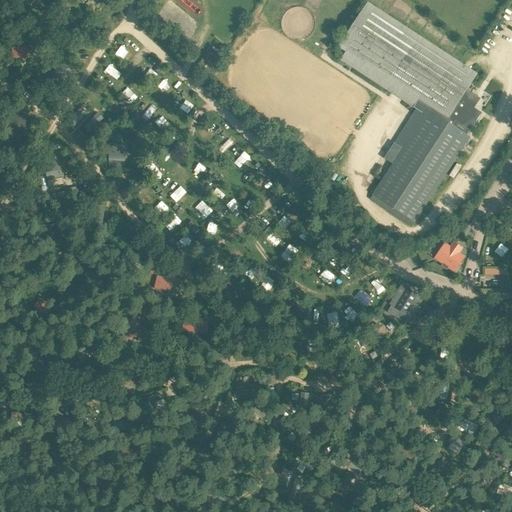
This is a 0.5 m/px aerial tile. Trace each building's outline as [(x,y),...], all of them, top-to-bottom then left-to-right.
[(384,159),(392,164),(373,195),(415,222),(469,138),(466,136),(480,115),(474,111),(470,113),(465,109),(475,95),(467,90),(477,74),(368,3),(339,48),(346,52),(341,60),(416,109),(384,159)] [(12,49),(12,57),(27,56),(27,48),(12,49)] [(51,73),(58,83),(71,74),(64,63),(51,73)] [(130,77),(125,81),(132,89),(136,86),(130,77)] [(159,88),(163,92),(168,86),(164,82),(159,88)] [(64,121),(64,123),(64,125),(68,134),(69,135),(99,103),(81,88),(79,90),(68,108),(67,110),(66,112),(65,114),(65,116),(64,118),(64,121)] [(99,103),(69,135),(82,150),(116,117),(99,103)] [(25,117),(11,116),(9,129),(24,131),(25,117)] [(109,159),(124,160),(124,145),(109,145),(109,159)] [(47,179),(51,178),(61,177),(57,157),(43,160),(47,179)] [(87,220),(101,223),(104,208),(90,206),(87,220)] [(288,226),(294,219),(287,214),(281,221),(288,226)] [(210,232),(218,228),(215,219),(206,222),(210,232)] [(299,220),(293,226),(300,232),(306,226),(299,220)] [(44,242),(58,240),(56,226),(42,228),(44,242)] [(290,252),(294,242),(287,239),(283,248),(290,252)] [(445,244),(435,258),(444,265),(452,270),(454,271),(464,257),(459,253),(462,249),(460,248),(453,243),(451,247),(450,248),(445,244)] [(209,262),(203,266),(207,272),(213,268),(209,262)] [(433,273),(434,263),(426,263),(426,272),(433,273)] [(152,265),(148,270),(153,274),(157,268),(152,265)] [(129,274),(126,270),(121,274),(124,278),(129,274)] [(155,286),(156,287),(155,289),(159,290),(160,292),(163,292),(164,291),(167,292),(168,290),(169,290),(171,280),(157,277),(155,286)] [(95,279),(91,286),(104,292),(107,285),(95,279)] [(229,280),(223,285),(238,302),(244,296),(229,280)] [(408,289),(408,288),(402,284),(389,304),(391,306),(387,312),(408,325),(425,298),(418,294),(417,294),(416,296),(407,290),(408,289)] [(48,314),(52,307),(39,299),(34,308),(39,310),(39,309),(48,314)] [(459,300),(457,300),(462,355),(462,358),(511,358),(511,332),(492,328),(487,325),(474,322),(470,323),(467,325),(472,299),(467,299),(466,299),(464,299),(462,299),(461,299),(459,300)] [(472,299),(467,325),(470,323),(474,322),(487,325),(492,328),(511,332),(511,328),(511,300),(505,300),(486,299),(479,299),(472,299)] [(298,311),(302,319),(307,317),(304,309),(298,311)] [(262,312),(252,312),(253,335),(262,335),(262,312)] [(372,314),(366,319),(369,323),(376,317),(372,314)] [(139,329),(138,318),(123,320),(125,335),(142,333),(142,328),(139,329)] [(183,328),(207,330),(208,319),(199,319),(199,320),(184,319),(183,328)] [(380,321),(374,326),(386,340),(391,335),(380,321)] [(362,331),(353,334),(361,358),(369,355),(362,331)] [(270,353),(278,359),(292,343),(284,336),(270,353)] [(411,340),(378,369),(382,374),(386,382),(391,395),(393,399),(404,387),(405,386),(415,370),(418,366),(420,359),(411,340)] [(308,341),(307,351),(320,353),(322,344),(308,341)] [(82,342),(80,350),(94,353),(95,345),(82,342)] [(326,372),(336,372),(338,346),(327,345),(326,372)] [(161,347),(155,348),(156,355),(163,354),(161,347)] [(511,358),(462,358),(463,360),(464,362),(464,364),(466,366),(467,368),(468,370),(470,371),(472,374),(474,377),(477,379),(480,382),(482,384),(485,386),(488,388),(491,390),(495,392),(498,393),(501,395),(511,395),(511,358)] [(23,370),(43,372),(44,361),(38,361),(38,363),(24,361),(23,370)] [(359,391),(358,400),(396,414),(394,405),(393,399),(391,395),(386,382),(382,374),(378,369),(374,372),(372,374),(369,376),(367,378),(364,380),(361,382),(359,391)] [(455,369),(404,387),(437,401),(449,403),(451,399),(452,395),(453,391),(454,387),(455,369)] [(455,401),(455,404),(481,418),(493,395),(489,393),(486,391),(482,389),(479,386),(476,384),(472,381),(469,378),(467,375),(466,374),(465,374),(464,374),(463,374),(462,374),(462,375),(461,375),(460,376),(459,377),(459,378),(459,379),(458,383),(458,388),(457,392),(456,397),(455,401)] [(194,382),(195,390),(217,387),(216,379),(194,382)] [(158,389),(143,392),(145,403),(152,418),(162,432),(175,428),(179,423),(182,420),(182,405),(182,404),(177,383),(158,389)] [(281,401),(280,407),(284,411),(297,414),(306,422),(313,389),(294,383),(293,383),(292,383),(291,383),(290,383),(289,383),(288,384),(287,384),(286,385),(285,386),(285,387),(285,388),(283,395),(281,401)] [(234,391),(235,398),(258,395),(257,387),(234,391)] [(404,387),(393,399),(394,405),(396,414),(427,419),(433,421),(443,423),(447,409),(449,403),(437,401),(404,387)] [(313,389),(306,422),(308,424),(320,432),(330,425),(340,418),(340,389),(326,389),(313,389)] [(277,390),(237,410),(242,425),(247,434),(273,424),(274,416),(275,407),(276,399),(277,390)] [(143,392),(129,395),(142,441),(144,441),(161,439),(162,432),(152,418),(145,403),(143,392)] [(116,398),(106,434),(142,441),(129,395),(116,398)] [(493,395),(481,418),(487,421),(495,425),(504,428),(511,418),(511,417),(511,407),(501,399),(497,397),(493,395)] [(62,441),(60,445),(87,456),(91,458),(94,459),(105,438),(106,434),(116,398),(113,399),(93,403),(81,405),(75,421),(62,441)] [(355,425),(355,432),(389,443),(391,438),(396,414),(358,400),(356,412),(355,425)] [(46,409),(36,436),(43,437),(60,445),(62,441),(75,421),(81,405),(72,406),(64,407),(55,408),(46,409)] [(214,432),(211,439),(229,443),(229,441),(245,444),(247,434),(242,425),(237,410),(223,407),(218,424),(214,432)] [(278,423),(278,427),(280,430),(283,438),(291,444),(304,455),(320,432),(308,424),(306,422),(297,414),(284,411),(280,407),(279,415),(278,419),(278,423)] [(0,421),(4,424),(19,433),(36,436),(46,409),(36,410),(26,410),(16,410),(5,410),(1,410),(0,409),(0,421)] [(396,414),(391,438),(433,455),(438,445),(443,423),(433,421),(427,419),(396,414)] [(209,416),(186,416),(186,425),(209,424),(209,416)] [(478,426),(458,416),(455,422),(475,432),(478,426)] [(495,425),(491,433),(503,447),(511,454),(511,418),(504,428),(495,425)] [(161,439),(144,441),(149,448),(151,455),(199,451),(197,450),(196,450),(195,450),(194,449),(194,448),(193,447),(192,446),(192,445),(191,444),(191,443),(191,442),(192,441),(203,436),(206,431),(179,423),(175,428),(162,432),(161,439)] [(320,432),(304,455),(318,467),(335,473),(340,467),(341,465),(343,463),(344,461),(345,459),(346,456),(347,454),(348,451),(349,444),(349,437),(330,425),(320,432)] [(280,430),(278,427),(278,431),(279,435),(279,439),(280,442),(280,445),(280,448),(280,451),(280,454),(280,457),(279,460),(279,462),(284,464),(307,477),(310,478),(318,467),(304,455),(291,444),(283,438),(280,430)] [(351,458),(350,460),(376,470),(380,461),(389,443),(355,432),(354,437),(354,442),(354,447),(353,453),(352,455),(351,458)] [(482,453),(476,458),(499,475),(511,480),(511,454),(503,447),(491,433),(487,444),(484,450),(482,453)] [(451,436),(448,442),(465,449),(468,444),(451,436)] [(389,443),(380,461),(422,480),(425,474),(433,455),(391,438),(389,443)] [(225,453),(222,461),(266,474),(271,467),(272,463),(273,459),(274,455),(275,453),(245,444),(229,441),(229,443),(225,453)] [(108,450),(110,458),(141,451),(139,442),(108,450)] [(201,450),(189,476),(213,485),(222,461),(225,453),(208,446),(207,447),(206,448),(205,449),(203,450),(202,450),(201,450)] [(151,455),(138,479),(152,485),(179,497),(189,476),(201,450),(199,451),(151,455)] [(440,452),(430,474),(454,485),(469,465),(440,452)] [(222,461),(213,485),(241,496),(253,487),(258,483),(262,478),(266,474),(222,461)] [(376,470),(369,483),(409,502),(412,497),(422,480),(380,461),(376,470)] [(262,486),(259,488),(276,495),(298,503),(307,477),(284,464),(279,462),(278,465),(277,468),(275,470),(273,474),(271,477),(268,480),(265,483),(262,486)] [(481,464),(473,475),(477,479),(480,475),(485,479),(489,483),(493,478),(484,470),(486,468),(481,464)] [(347,473),(336,491),(343,495),(354,477),(347,473)] [(511,511),(511,480),(499,475),(488,499),(489,500),(494,511),(511,511)] [(189,476),(179,497),(213,511),(231,511),(233,508),(233,507),(233,506),(233,505),(233,504),(234,503),(234,502),(235,501),(236,501),(237,500),(241,496),(213,485),(189,476)] [(369,483),(360,505),(372,511),(402,511),(406,507),(409,502),(369,483)] [(243,501),(239,506),(253,507),(284,510),(294,511),(298,503),(276,495),(259,488),(256,491),(244,500),(243,501)] [(330,491),(316,508),(322,511),(355,511),(359,507),(330,491)] [(453,494),(427,511),(469,511),(471,509),(474,502),(476,498),(453,494)] [(471,509),(469,511),(494,511),(489,500),(488,499),(476,498),(474,502),(471,509)]
